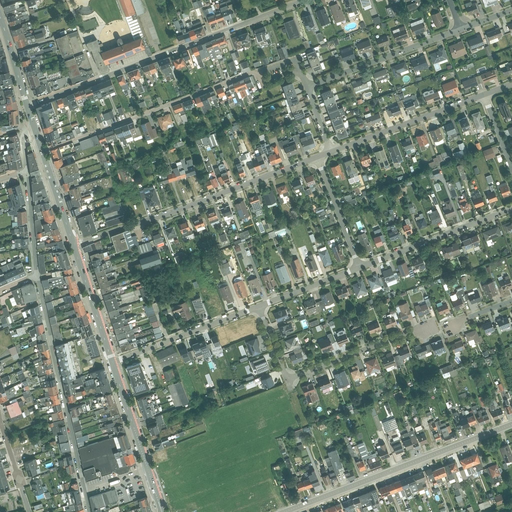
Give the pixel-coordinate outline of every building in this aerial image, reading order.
[(140,0),(120,0),(125,16),(136,12),(137,15),(145,12),(140,0)] [(199,0),(192,2),(194,9),(202,6),(200,0),(199,0)] [(348,13),(357,10),(353,0),(345,0),(344,1),(348,13)] [(482,0),(485,8),(497,4),(495,0),(482,0)] [(410,12),(418,9),(415,2),(407,6),(410,12)] [(468,16),(480,11),(476,2),(471,4),(472,5),(465,8),(468,16)] [(335,23),(344,19),(338,3),(329,6),(335,23)] [(2,7),(4,13),(14,10),(12,4),(2,7)] [(394,5),(386,9),(389,19),(398,15),(394,5)] [(230,18),(235,16),(231,6),(226,8),(230,18)] [(230,18),(226,8),(219,11),(224,21),(230,18)] [(321,26),(329,22),(324,8),(315,12),(321,26)] [(217,23),(224,21),(219,11),(213,14),(217,23)] [(436,27),(443,24),(439,12),(431,15),(436,27)] [(217,23),(213,14),(206,17),(210,26),(217,23)] [(305,29),(314,26),(310,14),(301,17),(305,29)] [(289,38),(299,35),(293,20),(283,23),(289,38)] [(414,36),(426,31),(422,20),(410,24),(414,36)] [(262,38),(267,36),(263,26),(258,28),(262,38)] [(396,42),(408,38),(404,26),(392,30),(396,42)] [(11,36),(22,33),(21,27),(10,31),(11,36)] [(196,38),(204,35),(201,27),(193,30),(196,38)] [(36,42),(45,39),(41,28),(32,31),(36,42)] [(262,38),(258,28),(252,30),(256,40),(262,38)] [(490,42),(502,37),(498,28),(486,33),(490,42)] [(196,38),(193,30),(187,32),(190,40),(196,38)] [(185,42),(190,40),(187,32),(182,34),(185,42)] [(242,45),(250,41),(247,32),(238,35),(242,45)] [(320,32),(316,34),(320,43),(326,40),(325,38),(323,39),(320,32)] [(11,36),(13,41),(24,38),(22,33),(11,36)] [(67,33),(56,36),(61,56),(72,53),(67,33)] [(185,42),(182,34),(175,36),(178,44),(185,42)] [(242,45),(238,35),(231,38),(234,47),(242,45)] [(379,48),(389,44),(385,35),(375,39),(379,48)] [(471,51),(484,46),(480,35),(467,40),(471,51)] [(218,47),(227,44),(225,36),(215,39),(218,47)] [(105,64),(144,49),(140,37),(100,53),(95,40),(85,44),(88,51),(90,51),(96,67),(97,67),(100,74),(108,71),(105,64)] [(15,49),(26,45),(24,38),(13,41),(15,49)] [(207,51),(213,49),(210,41),(204,43),(207,51)] [(277,49),(280,59),(289,56),(284,41),(280,42),(282,48),(277,49)] [(359,54),(372,50),(368,41),(356,45),(359,54)] [(453,59),(465,54),(461,42),(449,47),(453,59)] [(199,54),(204,52),(200,45),(195,47),(199,54)] [(199,54),(195,47),(190,49),(194,57),(199,54)] [(343,62),(355,58),(351,47),(339,51),(343,62)] [(434,65),(447,60),(443,47),(429,52),(434,65)] [(184,61),(190,58),(186,50),(180,53),(184,61)] [(308,61),(317,58),(314,51),(306,54),(308,61)] [(415,73),(428,68),(423,56),(411,61),(415,73)] [(175,69),(184,65),(181,57),(172,61),(175,69)] [(72,85),(82,81),(73,58),(63,61),(72,85)] [(165,68),(170,66),(168,58),(162,59),(165,68)] [(308,61),(310,67),(319,64),(317,58),(308,61)] [(165,68),(162,59),(157,61),(160,69),(165,68)] [(243,69),(249,66),(247,60),(240,63),(243,69)] [(233,61),(228,63),(231,72),(236,70),(233,61)] [(23,66),(24,72),(38,67),(36,62),(30,64),(23,66)] [(408,70),(405,62),(390,66),(394,78),(401,76),(400,73),(408,70)] [(150,74),(156,72),(152,63),(146,66),(150,74)] [(312,73),(321,70),(319,64),(310,67),(312,73)] [(503,76),(511,72),(511,66),(511,64),(500,68),(503,76)] [(150,74),(146,66),(141,68),(144,76),(150,74)] [(35,74),(40,73),(38,67),(24,72),(26,77),(35,74)] [(135,80),(140,78),(137,69),(132,71),(135,80)] [(483,83),(496,78),(493,69),(480,74),(483,83)] [(376,82),(387,78),(384,70),(373,74),(376,82)] [(135,80),(132,71),(126,73),(129,82),(135,80)] [(0,80),(11,78),(10,72),(0,74),(0,80)] [(41,85),(35,74),(26,77),(32,88),(41,85)] [(119,86),(125,84),(122,75),(115,77),(119,86)] [(54,90),(68,85),(65,76),(51,81),(54,90)] [(464,90),(477,85),(474,76),(461,81),(464,90)] [(247,88),(252,85),(249,77),(243,79),(247,88)] [(355,92),(368,87),(365,78),(351,83),(355,92)] [(247,88),(243,79),(238,82),(242,90),(247,88)] [(446,97),(459,92),(455,81),(442,86),(446,97)] [(236,92),(242,90),(238,82),(233,84),(236,92)] [(41,85),(32,88),(34,93),(35,93),(36,95),(37,96),(39,96),(41,95),(41,94),(41,92),(42,91),(44,95),(52,92),(48,83),(41,85)] [(284,94),(293,90),(291,83),(281,87),(284,94)] [(236,92),(233,84),(228,86),(231,94),(236,92)] [(3,98),(15,95),(13,88),(0,91),(0,95),(2,95),(3,98)] [(85,98),(92,96),(89,88),(83,90),(85,98)] [(219,98),(225,95),(222,88),(216,90),(219,98)] [(284,94),(286,100),(296,96),(293,90),(284,94)] [(322,100),(332,96),(329,90),(320,94),(322,100)] [(427,105),(440,100),(436,90),(423,94),(427,105)] [(212,100),(208,92),(204,94),(207,102),(212,100)] [(73,110),(79,108),(73,94),(67,96),(73,110)] [(202,105),(207,102),(204,94),(199,97),(202,105)] [(8,102),(8,104),(16,102),(15,95),(3,98),(0,98),(0,101),(4,100),(5,103),(8,102)] [(406,111),(420,107),(416,95),(402,99),(406,111)] [(73,110),(67,96),(62,98),(65,107),(68,106),(70,111),(73,110)] [(288,106),(298,103),(296,96),(286,100),(288,106)] [(322,100),(325,107),(334,103),(332,96),(322,100)] [(202,105),(199,97),(192,99),(196,107),(202,105)] [(66,112),(65,107),(62,98),(54,101),(58,111),(60,110),(62,114),(66,112)] [(185,110),(194,107),(191,100),(183,103),(185,110)] [(36,108),(43,128),(58,122),(56,115),(59,114),(58,111),(54,101),(42,106),(42,105),(36,108)] [(137,110),(145,107),(143,101),(135,104),(137,110)] [(12,111),(17,110),(18,109),(16,102),(8,104),(0,105),(0,112),(11,110),(11,111),(12,111)] [(389,118),(401,114),(397,102),(384,106),(389,118)] [(504,120),(511,118),(505,102),(498,104),(504,120)] [(288,106),(291,113),(301,109),(298,103),(288,106)] [(327,113),(337,110),(334,103),(325,107),(327,113)] [(175,114),(183,111),(180,104),(172,108),(175,114)] [(293,120),(303,116),(301,109),(291,113),(293,120)] [(9,113),(9,119),(19,118),(18,112),(17,110),(12,111),(12,113),(9,113)] [(327,113),(330,120),(339,117),(337,110),(327,113)] [(103,113),(104,120),(114,117),(112,111),(103,113)] [(368,126),(380,121),(377,112),(365,117),(368,126)] [(477,130),(485,127),(479,112),(471,115),(477,130)] [(156,118),(161,131),(167,129),(166,126),(172,123),(169,114),(156,118)] [(332,127),(342,123),(339,117),(330,120),(332,127)] [(2,132),(19,128),(18,124),(19,124),(19,118),(9,119),(10,125),(10,126),(0,127),(2,132)] [(461,128),(468,126),(465,118),(458,120),(461,128)] [(45,134),(54,131),(53,128),(64,124),(63,121),(58,122),(43,128),(45,134)] [(140,125),(145,141),(158,136),(155,128),(151,129),(149,122),(140,125)] [(132,137),(137,135),(133,123),(127,125),(132,137)] [(332,127),(334,133),(344,129),(342,123),(332,127)] [(448,137),(456,134),(452,123),(444,125),(448,137)] [(132,137),(127,125),(120,127),(124,139),(132,137)] [(70,138),(80,135),(77,126),(74,127),(74,129),(72,130),(72,133),(69,134),(70,138)] [(117,142),(124,139),(120,127),(112,130),(117,142)] [(435,145),(444,142),(439,128),(430,131),(435,145)] [(337,140),(346,136),(344,129),(334,133),(337,140)] [(117,142),(112,130),(102,133),(105,141),(112,139),(114,143),(117,142)] [(106,142),(105,141),(102,133),(96,136),(100,145),(106,142)] [(209,144),(210,147),(219,144),(215,133),(201,138),(203,146),(209,144)] [(420,146),(429,143),(425,133),(416,137),(420,146)] [(0,146),(6,144),(19,140),(18,134),(6,138),(6,140),(1,142),(0,142),(0,146)] [(50,147),(66,141),(65,135),(48,141),(50,147)] [(310,149),(316,147),(311,135),(305,137),(310,149)] [(310,149),(305,137),(299,139),(304,151),(310,149)] [(405,152),(414,149),(410,139),(401,143),(405,152)] [(8,150),(20,146),(19,140),(6,144),(8,150)] [(464,142),(458,144),(459,151),(454,152),(455,156),(466,154),(464,142)] [(292,155),(298,153),(295,144),(289,146),(292,155)] [(393,163),(402,160),(396,144),(388,148),(393,163)] [(4,158),(19,153),(18,151),(20,150),(20,146),(8,150),(4,151),(4,154),(3,155),(4,158)] [(292,155),(289,146),(283,148),(286,157),(292,155)] [(53,160),(61,157),(58,148),(50,151),(53,160)] [(485,160),(494,158),(492,148),(483,150),(485,160)] [(379,168),(388,164),(383,150),(374,153),(379,168)] [(99,163),(103,162),(105,167),(107,167),(103,151),(97,153),(99,163)] [(28,153),(31,172),(39,169),(33,152),(28,153)] [(4,158),(6,163),(21,158),(19,153),(4,158)] [(241,155),(243,162),(251,160),(249,153),(241,155)] [(277,163),(281,162),(278,153),(273,155),(277,163)] [(363,168),(372,165),(367,153),(358,156),(363,168)] [(430,167),(442,162),(439,154),(435,156),(436,157),(432,159),(433,161),(428,163),(430,167)] [(277,163),(273,155),(268,157),(271,166),(277,163)] [(6,171),(22,167),(21,158),(6,163),(0,164),(0,175),(6,173),(6,171)] [(58,168),(66,165),(63,158),(53,162),(55,169),(58,168)] [(260,169),(266,167),(262,158),(257,160),(260,169)] [(349,179),(358,176),(352,159),(343,162),(349,179)] [(260,169),(257,160),(251,162),(255,171),(260,169)] [(204,162),(211,177),(215,176),(208,161),(204,162)] [(58,168),(61,177),(77,172),(74,162),(66,165),(58,168)] [(249,173),(255,171),(251,162),(246,164),(249,173)] [(189,176),(195,174),(192,164),(186,166),(189,176)] [(342,180),(344,179),(338,164),(330,168),(334,177),(339,175),(342,180)] [(240,177),(245,175),(242,167),(237,169),(240,177)] [(181,179),(177,168),(172,170),(175,181),(181,179)] [(32,184),(42,180),(39,169),(31,172),(32,184)] [(118,172),(121,183),(128,181),(125,170),(118,172)] [(168,183),(175,181),(172,170),(165,172),(168,183)] [(75,180),(79,178),(77,172),(61,177),(64,184),(75,180)] [(168,183),(165,172),(158,175),(161,185),(168,183)] [(224,184),(230,181),(226,172),(220,174),(224,184)] [(364,181),(374,178),(373,173),(362,175),(364,181)] [(309,188),(316,186),(312,174),(304,177),(309,188)] [(212,188),(218,186),(215,177),(209,179),(212,188)] [(212,188),(209,179),(204,181),(207,190),(212,188)] [(295,193),(303,190),(299,179),(291,182),(295,193)] [(32,184),(33,192),(45,188),(42,180),(32,184)] [(78,187),(75,180),(64,184),(60,185),(63,192),(66,191),(78,187)] [(503,198),(510,195),(506,183),(498,186),(503,198)] [(10,194),(22,190),(20,184),(11,187),(8,188),(10,194)] [(280,197),(288,194),(285,184),(276,187),(280,197)] [(78,187),(66,191),(69,200),(81,196),(78,187)] [(34,201),(48,197),(45,188),(33,192),(34,201)] [(148,208),(159,205),(154,189),(143,193),(148,208)] [(10,194),(11,200),(24,197),(22,190),(10,194)] [(267,205),(276,202),(271,190),(262,194),(267,205)] [(489,203),(497,200),(494,190),(485,193),(489,203)] [(356,203),(355,198),(352,199),(350,194),(344,196),(348,206),(356,203)] [(475,208),(484,205),(480,194),(471,197),(475,208)] [(101,208),(103,215),(122,209),(120,203),(115,204),(113,195),(106,197),(109,205),(101,208)] [(253,210),(261,207),(256,195),(249,198),(253,210)] [(84,203),(81,196),(69,200),(65,202),(68,211),(82,206),(81,203),(84,203)] [(21,203),(25,202),(24,197),(11,200),(14,210),(21,209),(20,205),(21,204),(21,203)] [(34,201),(34,205),(49,201),(48,197),(34,201)] [(463,213),(470,211),(465,199),(458,202),(463,213)] [(240,219),(249,216),(243,200),(234,203),(240,219)] [(445,219),(455,215),(450,200),(444,203),(446,209),(442,211),(445,219)] [(44,210),(51,208),(49,201),(34,205),(34,213),(39,212),(44,210)] [(407,205),(412,214),(416,212),(411,203),(407,205)] [(224,218),(233,215),(229,205),(220,208),(224,218)] [(82,206),(68,211),(70,217),(86,211),(84,206),(82,206)] [(34,213),(35,221),(54,215),(51,208),(44,210),(43,208),(39,209),(39,210),(39,212),(34,213)] [(316,211),(320,221),(327,218),(323,208),(316,211)] [(21,225),(27,223),(26,211),(21,212),(21,209),(14,210),(9,212),(10,215),(17,215),(18,222),(12,223),(12,227),(21,225)] [(210,223),(218,220),(214,210),(206,213),(210,223)] [(432,225),(442,222),(437,210),(431,212),(432,215),(429,216),(432,225)] [(82,237),(95,232),(89,214),(75,219),(82,237)] [(46,223),(56,220),(54,215),(35,221),(35,226),(42,224),(41,222),(45,221),(46,223)] [(106,221),(107,226),(123,223),(122,219),(124,219),(123,215),(110,218),(110,220),(106,221)] [(196,229),(204,225),(201,216),(192,219),(196,229)] [(419,230),(427,227),(424,218),(420,219),(419,217),(415,219),(419,230)] [(405,236),(413,233),(407,219),(403,220),(405,226),(402,227),(405,236)] [(45,231),(58,228),(56,220),(46,223),(43,224),(45,231)] [(506,233),(511,231),(511,220),(502,224),(506,233)] [(182,236),(191,233),(186,221),(178,224),(182,236)] [(11,235),(15,235),(15,232),(28,231),(27,223),(21,225),(21,227),(19,227),(19,229),(15,230),(11,231),(11,235)] [(391,242),(399,238),(394,225),(385,228),(391,242)] [(168,239),(176,236),(173,226),(164,229),(168,239)] [(286,235),(285,233),(289,231),(287,226),(274,232),(275,235),(277,234),(278,238),(286,235)] [(485,241),(501,235),(498,227),(482,233),(485,241)] [(52,235),(60,233),(58,228),(45,231),(42,232),(36,235),(36,239),(47,235),(48,234),(51,233),(52,235)] [(377,247),(385,244),(379,229),(371,232),(377,247)] [(20,239),(28,238),(28,231),(15,232),(15,235),(19,234),(20,239)] [(155,245),(163,242),(158,232),(151,235),(155,245)] [(40,245),(52,243),(52,242),(62,239),(60,233),(52,235),(49,236),(50,239),(48,239),(49,240),(39,242),(40,245)] [(363,253),(371,250),(365,233),(357,235),(363,253)] [(477,234),(469,237),(473,247),(479,245),(477,240),(479,239),(477,234)] [(466,250),(473,247),(469,237),(462,240),(466,250)] [(28,244),(29,244),(28,238),(20,239),(15,239),(16,247),(18,247),(18,249),(28,248),(28,244)] [(53,251),(65,249),(62,240),(52,243),(40,245),(37,246),(38,249),(46,247),(51,246),(53,251)] [(138,257),(153,253),(150,242),(135,246),(138,257)] [(445,258),(461,253),(457,243),(442,249),(445,258)] [(337,261),(344,258),(338,244),(331,246),(337,261)] [(99,257),(103,255),(100,247),(87,251),(90,260),(99,257)] [(325,266),(332,263),(327,249),(319,251),(325,266)] [(52,253),(55,262),(69,259),(65,250),(52,253)] [(40,275),(46,273),(45,268),(44,254),(38,256),(39,268),(40,275)] [(309,271),(317,269),(312,254),(307,255),(309,260),(306,262),(309,271)] [(419,271),(425,268),(420,256),(411,260),(416,270),(419,269),(419,271)] [(101,262),(99,257),(90,260),(92,265),(101,262)] [(296,278),(304,275),(297,257),(289,261),(296,278)] [(20,277),(27,274),(20,259),(14,262),(20,277)] [(58,271),(71,268),(69,259),(55,262),(58,271)] [(14,280),(20,277),(14,262),(13,262),(7,264),(14,280)] [(101,262),(92,265),(94,271),(103,268),(101,262)] [(228,262),(219,264),(222,275),(232,273),(228,262)] [(401,276),(409,273),(405,262),(397,265),(401,276)] [(7,264),(0,267),(3,273),(7,283),(14,280),(7,264)] [(281,283),(290,280),(284,264),(275,268),(281,283)] [(73,274),(71,268),(58,271),(55,271),(56,278),(73,274)] [(105,274),(103,268),(94,271),(96,277),(105,274)] [(386,283),(395,279),(391,268),(381,272),(386,283)] [(266,288),(275,284),(270,271),(261,275),(266,288)] [(371,290),(381,286),(376,273),(372,275),(372,277),(367,279),(371,290)] [(49,289),(52,288),(75,280),(73,274),(56,278),(42,281),(44,290),(49,289)] [(105,274),(96,277),(98,282),(107,279),(105,274)] [(502,291),(511,287),(511,284),(509,276),(498,280),(502,291)] [(254,293),(261,291),(256,277),(249,280),(254,293)] [(356,296),(367,292),(362,278),(357,280),(358,282),(352,285),(356,296)] [(109,285),(107,279),(98,282),(100,288),(109,285)] [(239,298),(248,295),(242,279),(233,282),(239,298)] [(68,289),(77,287),(75,280),(52,288),(53,291),(68,286),(68,289)] [(486,297),(498,293),(493,280),(481,285),(486,297)] [(11,292),(14,297),(36,292),(34,286),(30,284),(11,292)] [(225,304),(234,301),(227,284),(218,288),(225,304)] [(140,289),(142,297),(139,298),(140,300),(146,299),(142,285),(135,287),(136,290),(140,289)] [(340,299),(352,294),(348,286),(336,291),(340,299)] [(70,293),(71,295),(79,293),(77,287),(68,289),(61,292),(62,296),(70,293)] [(471,305),(482,301),(477,290),(467,294),(471,305)] [(104,300),(114,297),(112,291),(102,294),(104,300)] [(25,302),(37,300),(36,292),(14,297),(10,299),(13,307),(17,305),(17,304),(21,303),(21,306),(25,305),(25,302)] [(120,294),(121,300),(133,298),(132,292),(120,294)] [(325,306),(334,302),(329,292),(320,296),(325,306)] [(73,301),(81,298),(79,293),(71,295),(60,299),(61,303),(72,299),(73,301)] [(104,300),(108,311),(117,308),(114,297),(104,300)] [(196,314),(204,311),(199,297),(191,300),(196,314)] [(309,314),(318,310),(313,298),(304,301),(309,314)] [(456,311),(465,307),(461,298),(452,301),(456,311)] [(73,307),(74,310),(84,307),(82,299),(59,307),(60,310),(65,308),(66,308),(71,307),(71,308),(73,307)] [(182,321),(191,317),(186,301),(171,306),(174,314),(179,312),(182,321)] [(402,322),(412,318),(407,302),(398,305),(402,314),(399,315),(402,322)] [(419,317),(429,312),(425,302),(414,306),(419,317)] [(440,315),(449,312),(446,303),(437,307),(440,315)] [(152,304),(144,306),(151,329),(159,326),(152,304)] [(28,317),(40,312),(39,305),(25,311),(28,317)] [(76,317),(86,314),(84,307),(74,310),(64,313),(65,316),(68,315),(68,316),(75,314),(76,317)] [(110,317),(119,313),(117,308),(108,311),(110,317)] [(276,322),(288,318),(285,309),(273,313),(276,322)] [(24,319),(25,322),(41,317),(40,312),(28,317),(28,318),(24,319)] [(298,316),(302,330),(308,328),(303,312),(300,313),(300,315),(298,316)] [(110,317),(111,323),(121,319),(119,313),(110,317)] [(387,329),(396,326),(392,313),(386,315),(388,321),(384,322),(387,329)] [(9,315),(5,317),(7,323),(8,326),(11,325),(15,323),(11,314),(9,315)] [(70,319),(73,329),(90,323),(86,314),(76,317),(70,319)] [(500,330),(511,326),(507,316),(496,320),(500,330)] [(24,327),(42,321),(41,317),(25,322),(21,324),(22,327),(24,327)] [(113,328),(123,325),(121,319),(111,323),(113,328)] [(370,334),(381,331),(377,321),(367,325),(370,334)] [(485,334),(494,330),(491,322),(482,325),(485,334)] [(51,325),(53,335),(60,333),(57,323),(51,325)] [(75,334),(91,329),(90,323),(73,329),(75,334)] [(282,336),(294,331),(290,323),(279,327),(282,336)] [(35,336),(36,336),(45,332),(43,325),(35,327),(36,328),(33,329),(29,331),(31,337),(35,336)] [(113,328),(115,334),(125,331),(123,325),(113,328)] [(26,334),(24,327),(22,327),(16,329),(17,332),(11,334),(12,338),(26,334)] [(159,327),(152,329),(155,339),(162,337),(159,327)] [(353,337),(363,333),(361,327),(350,331),(353,337)] [(78,339),(79,339),(93,334),(91,329),(75,334),(75,335),(76,335),(78,339)] [(475,344),(481,342),(476,329),(465,334),(467,341),(473,339),(475,344)] [(117,340),(127,336),(125,331),(115,334),(117,340)] [(339,346),(348,342),(344,331),(334,335),(339,346)] [(38,344),(47,341),(45,332),(36,336),(31,338),(33,342),(30,343),(32,347),(38,344)] [(93,354),(95,353),(96,352),(97,350),(97,348),(97,347),(97,345),(94,335),(93,334),(79,339),(83,351),(84,353),(85,354),(87,355),(89,355),(90,355),(90,357),(93,355),(93,354)] [(117,340),(119,345),(129,342),(127,336),(117,340)] [(56,346),(63,344),(62,338),(54,340),(56,346)] [(212,342),(210,343),(212,354),(222,352),(219,338),(212,340),(212,342)] [(250,356),(260,352),(255,338),(245,342),(250,356)] [(288,351),(300,347),(297,341),(295,341),(294,338),(284,341),(288,351)] [(322,353),(333,349),(329,338),(318,342),(322,353)] [(435,354),(445,350),(440,339),(431,343),(435,354)] [(38,344),(40,352),(49,349),(47,341),(38,344)] [(454,353),(465,349),(462,341),(451,345),(454,353)] [(73,379),(78,378),(77,376),(70,342),(63,344),(56,346),(63,380),(64,382),(71,380),(73,379)] [(121,351),(131,348),(129,342),(119,345),(121,351)] [(196,356),(202,354),(197,342),(191,344),(196,356)] [(418,356),(428,353),(424,343),(414,347),(418,356)] [(11,356),(17,354),(15,346),(9,349),(11,356)] [(161,369),(179,361),(174,347),(155,355),(161,369)] [(192,356),(195,355),(193,350),(188,351),(187,347),(179,349),(183,361),(193,358),(192,356)] [(404,364),(413,360),(408,348),(399,351),(404,364)] [(38,363),(50,357),(49,349),(40,352),(39,353),(40,357),(39,358),(39,359),(32,362),(33,364),(38,363)] [(293,364),(304,360),(300,352),(290,356),(293,364)] [(385,369),(396,366),(391,353),(381,357),(385,369)] [(38,363),(39,366),(52,363),(50,357),(38,363)] [(257,373),(268,369),(264,357),(250,362),(253,369),(255,368),(257,373)] [(369,374),(380,370),(376,358),(364,362),(369,374)] [(142,362),(126,367),(136,395),(152,389),(142,362)] [(38,371),(53,368),(52,363),(39,366),(39,367),(36,367),(35,368),(35,369),(36,372),(38,371)] [(450,376),(450,377),(458,374),(456,369),(453,370),(451,364),(441,368),(444,378),(450,376)] [(23,372),(26,379),(29,377),(27,373),(30,372),(30,371),(35,369),(35,368),(26,371),(23,372)] [(39,376),(45,375),(54,372),(53,368),(38,371),(39,376)] [(163,371),(166,381),(175,377),(172,368),(163,371)] [(353,380),(361,378),(357,368),(350,371),(353,380)] [(83,382),(84,382),(106,375),(104,369),(82,377),(83,382)] [(23,372),(22,370),(20,371),(16,372),(21,383),(23,382),(26,380),(26,379),(23,372)] [(338,388),(349,384),(344,370),(333,374),(338,388)] [(49,380),(55,379),(54,372),(45,375),(46,376),(38,378),(37,379),(38,383),(41,383),(45,381),(49,380)] [(98,386),(109,383),(106,375),(84,382),(86,387),(97,383),(98,386)] [(0,392),(5,390),(3,383),(10,380),(8,376),(1,379),(0,379),(0,392)] [(264,388),(273,384),(270,376),(261,379),(264,388)] [(66,392),(75,389),(74,387),(79,385),(79,386),(83,384),(81,377),(78,378),(73,379),(75,383),(73,384),(71,380),(64,382),(66,392)] [(322,391),(331,386),(328,377),(318,382),(322,391)] [(182,406),(189,404),(181,381),(174,384),(182,406)] [(307,403),(318,399),(312,382),(301,386),(307,403)] [(98,392),(99,395),(112,392),(109,383),(98,386),(97,383),(86,387),(84,388),(85,390),(86,392),(89,391),(88,390),(95,388),(97,393),(98,392)] [(0,392),(0,397),(14,392),(19,389),(17,385),(5,390),(0,392)] [(45,393),(46,397),(58,394),(57,386),(50,387),(48,388),(46,388),(43,389),(43,390),(45,389),(46,393),(45,393)] [(75,400),(76,400),(76,398),(87,394),(86,392),(85,390),(76,393),(67,396),(69,406),(76,404),(75,400)] [(0,402),(15,396),(14,392),(0,397),(0,402)] [(30,393),(24,396),(27,404),(33,402),(30,393)] [(105,407),(116,403),(112,393),(96,398),(99,408),(105,407)] [(143,418),(159,412),(152,394),(137,400),(143,418)] [(483,395),(478,397),(482,407),(486,406),(483,395)] [(507,414),(511,412),(507,398),(502,400),(507,414)] [(9,415),(21,410),(20,407),(24,406),(22,401),(18,402),(17,402),(16,399),(11,402),(12,404),(6,406),(9,415)] [(96,415),(101,414),(117,408),(116,403),(105,407),(105,408),(94,412),(96,415)] [(499,417),(503,415),(498,403),(493,405),(499,417)] [(50,413),(62,410),(60,404),(48,406),(40,408),(41,411),(49,409),(50,413)] [(78,415),(88,412),(86,404),(70,409),(71,417),(78,415)] [(384,405),(387,417),(392,415),(389,404),(384,405)] [(499,417),(493,405),(488,407),(493,419),(499,417)] [(107,418),(119,413),(117,408),(101,414),(102,416),(106,415),(107,418)] [(484,423),(490,421),(485,408),(480,410),(484,423)] [(12,422),(26,417),(24,412),(22,413),(21,410),(9,415),(12,422)] [(484,423),(480,410),(475,412),(480,424),(484,423)] [(53,421),(64,418),(62,411),(51,414),(53,421)] [(109,421),(113,420),(121,418),(119,413),(107,418),(101,419),(102,422),(109,420),(109,421)] [(162,431),(160,424),(164,423),(161,414),(154,417),(156,423),(147,427),(150,435),(162,431)] [(469,425),(476,423),(473,414),(466,416),(469,425)] [(469,425),(466,416),(459,419),(462,428),(469,425)] [(107,429),(123,424),(121,418),(113,420),(113,422),(104,425),(105,427),(100,428),(101,431),(107,429)] [(381,423),(385,433),(398,428),(394,418),(381,423)] [(457,430),(462,428),(459,419),(454,421),(457,430)] [(59,435),(67,433),(65,424),(64,420),(46,425),(47,428),(52,427),(54,436),(59,435)] [(444,423),(440,424),(439,420),(429,423),(429,427),(433,426),(433,429),(445,427),(444,423)] [(113,432),(116,431),(124,428),(123,424),(107,429),(108,432),(112,431),(113,432)] [(451,441),(458,439),(452,425),(446,427),(451,441)] [(451,441),(446,427),(440,429),(446,443),(451,441)] [(110,439),(126,433),(124,428),(116,431),(117,432),(114,433),(108,435),(110,439)] [(436,442),(441,440),(437,429),(432,431),(436,442)] [(420,444),(427,442),(424,431),(417,434),(420,444)] [(59,435),(60,442),(68,440),(67,433),(59,435)] [(85,476),(86,481),(112,473),(112,471),(114,471),(114,472),(120,475),(128,472),(131,467),(130,464),(135,462),(126,433),(110,439),(85,447),(79,449),(80,454),(81,459),(83,465),(82,465),(84,470),(83,470),(85,475),(85,476)] [(76,439),(78,444),(84,442),(89,440),(88,435),(82,437),(76,439)] [(414,450),(420,448),(415,435),(409,437),(413,447),(414,450)] [(413,447),(409,437),(402,440),(406,449),(413,447)] [(155,451),(170,445),(167,438),(152,443),(155,451)] [(394,453),(403,450),(399,439),(391,442),(394,453)] [(64,454),(71,453),(69,441),(60,443),(62,455),(64,454)] [(381,460),(389,457),(384,443),(379,445),(381,449),(377,451),(381,460)] [(511,463),(510,461),(511,460),(511,454),(508,444),(499,447),(505,465),(511,463)] [(335,475),(344,471),(335,449),(326,452),(334,471),(335,475)] [(60,466),(73,464),(71,453),(64,454),(65,457),(63,458),(64,460),(59,461),(60,466)] [(474,464),(479,462),(476,453),(470,455),(474,464)] [(474,464),(470,455),(465,458),(468,466),(474,464)] [(371,472),(381,468),(376,457),(367,460),(371,472)] [(463,468),(468,466),(465,458),(460,460),(463,468)] [(24,463),(27,470),(37,466),(38,466),(36,459),(24,463)] [(359,470),(365,468),(362,459),(356,461),(359,470)] [(452,473),(458,470),(455,461),(448,464),(452,473)] [(452,473),(448,464),(443,466),(446,474),(452,473)] [(492,478),(500,475),(496,464),(488,467),(492,478)] [(69,479),(76,477),(73,465),(63,467),(63,469),(66,468),(69,479)] [(29,476),(38,473),(36,470),(38,469),(37,466),(27,470),(29,476)] [(446,474),(443,466),(437,468),(441,477),(446,474)] [(428,478),(434,476),(431,470),(431,468),(425,470),(428,478)] [(435,479),(441,477),(437,468),(431,470),(434,476),(435,479)] [(347,481),(355,478),(352,470),(344,473),(347,481)] [(328,474),(331,482),(337,480),(335,475),(334,471),(328,474)] [(421,481),(425,479),(422,471),(417,473),(421,481)] [(311,486),(319,483),(314,472),(307,474),(311,486)] [(325,484),(330,482),(327,473),(322,475),(325,484)] [(311,486),(307,474),(300,477),(305,488),(311,486)] [(409,486),(415,484),(412,475),(406,478),(409,486)] [(298,491),(305,488),(300,477),(293,480),(298,491)] [(409,486),(406,478),(399,480),(402,489),(409,486)] [(35,496),(44,493),(40,479),(33,481),(35,484),(32,485),(35,496)] [(69,489),(70,492),(79,489),(77,480),(61,484),(59,485),(60,489),(64,488),(64,490),(69,489)] [(396,491),(402,489),(399,480),(393,482),(396,491)] [(396,491),(393,482),(387,485),(390,493),(396,491)] [(5,491),(10,489),(8,483),(0,485),(0,495),(6,494),(5,491)] [(286,499),(291,497),(286,483),(281,485),(286,499)] [(381,496),(390,493),(387,485),(378,488),(381,496)] [(74,504),(82,502),(79,489),(70,492),(60,494),(61,497),(67,495),(68,498),(72,497),(74,504)] [(373,499),(379,497),(375,489),(370,491),(373,499)] [(112,503),(116,502),(119,501),(115,490),(90,498),(92,510),(104,506),(112,503)] [(360,504),(369,500),(366,493),(357,496),(360,504)] [(497,504),(504,502),(502,493),(494,495),(497,504)] [(458,507),(464,506),(460,494),(455,496),(458,507)] [(360,504),(357,496),(351,498),(355,507),(361,505),(360,504)] [(140,504),(141,507),(149,504),(147,497),(141,499),(141,500),(134,502),(135,506),(140,504)] [(349,509),(354,507),(351,499),(346,500),(349,509)] [(480,510),(490,506),(488,500),(478,504),(480,510)] [(66,511),(68,511),(83,508),(82,503),(74,505),(74,507),(71,508),(66,509),(66,511)] [(337,511),(341,511),(343,511),(339,503),(335,505),(337,511)]
